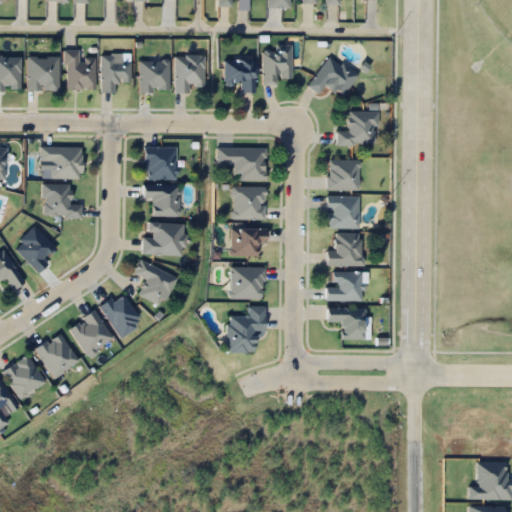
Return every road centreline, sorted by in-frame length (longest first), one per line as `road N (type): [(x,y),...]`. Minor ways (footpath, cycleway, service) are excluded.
road 1 (residential): [(290,372),(297,136),(291,125),(0,128)]
road 2 (tertiary): [(417,0),(411,511)]
road 3 (residential): [(108,128),(109,252),(94,273),(0,334)]
road 4 (residential): [(413,373),(389,358),(315,356),(290,372)]
road 5 (residential): [(290,372),(413,373)]
